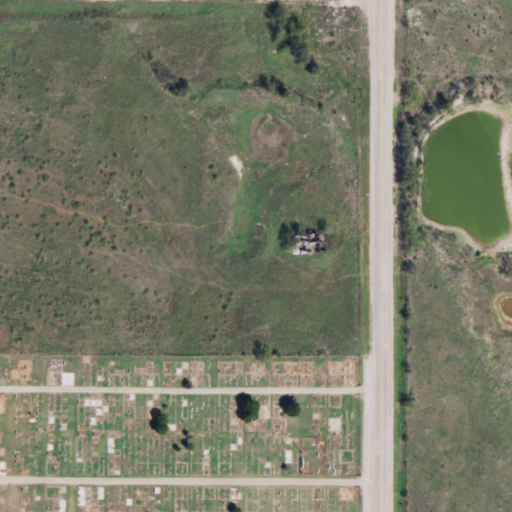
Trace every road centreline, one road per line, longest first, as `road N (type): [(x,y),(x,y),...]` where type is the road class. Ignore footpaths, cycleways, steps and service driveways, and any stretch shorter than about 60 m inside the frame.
road 1 (tertiary): [(388,511),(383,0)]
road 2 (residential): [(383,6),(86,19),(0,13)]
